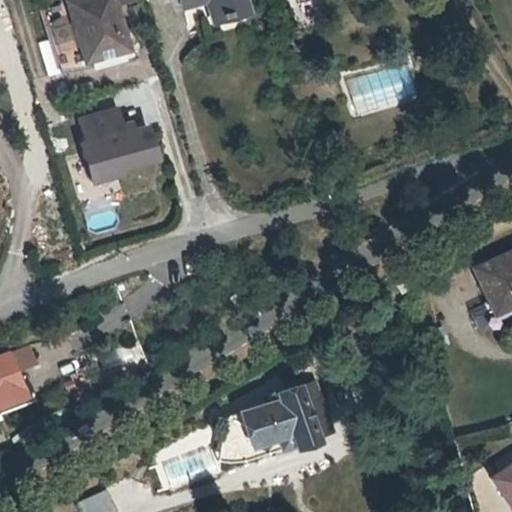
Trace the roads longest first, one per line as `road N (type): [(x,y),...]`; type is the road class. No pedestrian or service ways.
road 1 (residential): [(0,481),(509,160)]
road 2 (residential): [(0,313),(118,266),(482,151),(509,160)]
